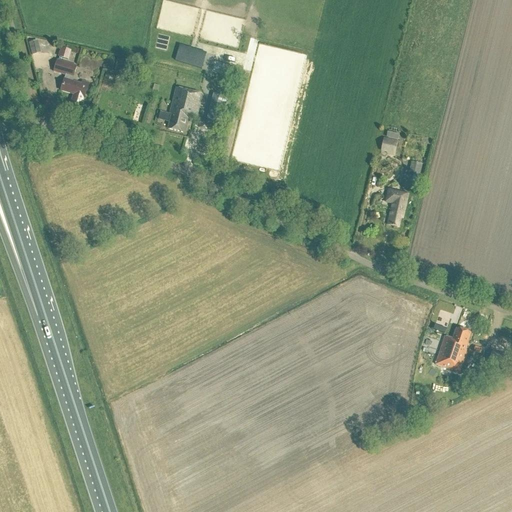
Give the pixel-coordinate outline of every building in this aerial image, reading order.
[(38,42),(29,44),(32,56),(41,54),(38,42)] [(179,46),(175,64),(177,64),(202,71),(205,62),(207,54),(179,46)] [(58,58),(69,62),(71,52),(60,49),(58,58)] [(72,82),(77,67),(57,61),(53,73),(66,76),(61,92),(74,96),(71,104),(81,107),(83,99),(84,99),(89,84),(82,82),(82,85),(72,82)] [(202,95),(176,89),(169,115),(171,115),(168,130),(184,134),(188,120),(196,122),(202,95)] [(386,139),(390,140),(398,142),(399,136),(387,133),(386,139)] [(397,143),(390,141),(383,140),(381,152),(387,153),(387,155),(394,156),(397,143)] [(400,181),(406,167),(398,164),(392,178),(400,181)] [(413,175),(412,179),(404,177),(402,186),(416,189),(421,166),(410,164),(408,174),(413,175)] [(407,195),(389,191),(386,203),(392,204),(388,225),(397,227),(400,217),(402,218),(407,195)] [(434,324),(432,330),(444,333),(446,328),(434,324)] [(471,334),(456,329),(453,340),(445,338),(436,365),(460,373),(469,346),(467,345),(471,334)] [(473,353),(480,356),(482,350),(475,347),(473,353)] [(506,369),(510,358),(492,352),(488,363),(506,369)] [(462,381),(468,390),(479,384),(480,386),(487,382),(481,373),(475,377),(474,375),(462,381)] [(336,447),(327,450),(329,456),(338,453),(336,447)]
